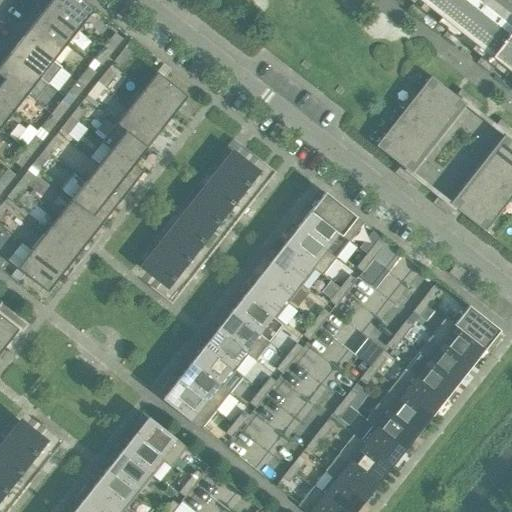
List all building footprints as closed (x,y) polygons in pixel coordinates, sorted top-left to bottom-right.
[(93,9),(81,0),(50,0),(48,3),(79,27),(93,9)] [(486,0),(415,0),(409,9),(422,19),(429,10),(450,26),(443,35),(456,46),(463,36),(484,53),(477,62),(490,73),(497,63),(511,74),(511,20),(510,19),(486,0)] [(79,27),(48,3),(35,20),(66,44),(79,27)] [(66,44),(35,20),(21,37),(52,61),(66,44)] [(111,52),(122,39),(114,33),(104,46),(111,52)] [(52,61),(21,37),(8,54),(39,78),(52,61)] [(101,65),(111,52),(104,46),(94,59),(101,65)] [(121,67),(131,53),(124,48),(113,61),(121,67)] [(39,78),(8,54),(0,63),(0,74),(26,95),(39,78)] [(84,86),(95,73),(88,67),(77,80),(84,86)] [(104,88),(114,74),(107,69),(97,82),(104,88)] [(173,115),(187,97),(156,72),(142,90),(173,115)] [(26,95),(0,74),(0,102),(12,112),(26,95)] [(480,105),(460,89),(455,96),(430,76),(416,93),(452,121),(465,104),(475,112),(480,105)] [(74,99),(84,86),(77,80),(67,93),(74,99)] [(94,101),(104,88),(97,82),(87,95),(94,101)] [(159,132),(173,115),(142,90),(128,107),(159,132)] [(452,121),(416,93),(402,111),(438,139),(452,121)] [(57,120),(68,107),(60,101),(50,114),(57,120)] [(0,127),(12,112),(0,102),(0,127)] [(77,122),(88,108),(80,103),(70,116),(77,122)] [(146,149),(159,132),(128,107),(115,124),(146,149)] [(438,139),(402,111),(389,128),(424,156),(438,139)] [(47,133),(57,120),(50,114),(40,127),(47,133)] [(67,135),(77,122),(70,116),(60,129),(67,135)] [(511,130),(499,120),(494,127),(503,134),(490,152),(511,169),(511,130)] [(134,164),(146,149),(115,124),(101,142),(110,149),(111,148),(133,166),(134,164)] [(424,156),(389,128),(375,146),(400,165),(395,172),(415,188),(420,181),(411,173),(424,156)] [(31,154),(41,141),(34,135),(23,148),(31,154)] [(51,155),(61,142),(54,137),(43,150),(51,155)] [(20,167),(31,154),(23,148),(13,161),(20,167)] [(143,171),(134,164),(133,166),(111,148),(110,149),(97,165),(128,190),(143,171)] [(171,304),(275,172),(244,148),(237,157),(232,153),(142,267),(147,271),(140,280),(171,304)] [(40,168),(51,155),(43,150),(33,163),(40,168)] [(511,196),(511,169),(490,152),(476,169),(511,197),(511,196)] [(128,190),(97,165),(84,182),(115,207),(128,190)] [(0,184),(4,188),(14,175),(7,169),(0,177),(0,184)] [(511,197),(476,169),(462,187),(498,215),(511,197)] [(24,189),(34,176),(27,171),(16,184),(24,189)] [(115,207),(84,182),(71,199),(102,224),(115,207)] [(13,203),(24,189),(16,184),(6,197),(13,203)] [(498,215),(462,187),(449,204),(439,196),(434,203),(454,219),(459,212),(484,232),(498,215)] [(363,223),(324,192),(310,210),(322,220),(349,241),(363,223)] [(102,224),(71,199),(57,216),(88,241),(102,224)] [(349,241),(322,220),(310,210),(296,227),(335,258),(349,241)] [(88,241),(57,216),(44,233),(75,258),(88,241)] [(322,275),(335,258),(296,227),(283,244),(314,269),(322,275)] [(75,258),(44,233),(31,250),(61,274),(75,258)] [(372,259),(382,247),(376,242),(366,254),(372,259)] [(382,247),(372,259),(386,271),(400,254),(385,243),(382,247)] [(301,286),(314,269),(283,244),(269,261),(301,286)] [(61,274),(31,250),(16,268),(47,292),(61,274)] [(362,272),(372,259),(366,254),(356,267),(362,272)] [(386,271),(372,259),(362,272),(358,276),(373,287),(386,271)] [(288,303),(301,286),(269,261),(256,278),(288,303)] [(457,279),(463,271),(455,264),(448,273),(457,279)] [(355,281),(349,276),(339,289),(345,293),(355,281)] [(274,320),(275,319),(288,303),(256,278),(243,295),(274,320)] [(428,304),(438,291),(432,286),(422,299),(428,304)] [(335,306),(345,293),(339,289),(329,301),(335,306)] [(283,325),(275,319),(274,320),(243,295),(230,311),(229,312),(268,343),(283,325)] [(418,317),(428,304),(422,299),(412,312),(418,317)] [(498,330),(467,306),(453,323),(490,352),(496,342),(492,338),(498,330)] [(268,343),(229,312),(230,311),(224,307),(217,318),(222,322),(216,329),(247,354),(248,353),(256,359),(268,343)] [(329,314),(323,310),(312,322),(318,327),(329,314)] [(18,330),(0,315),(0,344),(4,348),(18,330)] [(402,338),(412,325),(405,320),(395,333),(402,338)] [(309,340),(318,327),(312,322),(302,335),(309,340)] [(453,323),(440,339),(440,340),(471,365),(484,349),(489,353),(490,352),(453,323)] [(234,371),(247,354),(216,329),(203,346),(234,371)] [(391,350),(402,338),(395,333),(385,346),(391,350)] [(471,365),(440,340),(440,339),(433,333),(419,351),(458,382),(471,365)] [(354,355),(369,366),(378,354),(382,349),(367,338),(354,355)] [(302,348),(296,343),(286,356),(292,361),(302,348)] [(234,371),(203,346),(189,363),(221,388),(222,387),(234,371)] [(458,382),(419,351),(405,368),(444,399),(458,382)] [(385,359),(378,354),(369,366),(375,372),(385,359)] [(282,374),(292,361),(286,356),(275,369),(282,374)] [(189,363),(177,379),(176,380),(215,411),(229,393),(222,387),(221,388),(189,363)] [(365,384),(375,372),(369,366),(359,379),(365,384)] [(444,399),(405,368),(392,385),(431,416),(444,399)] [(215,411),(176,380),(177,379),(171,375),(164,386),(168,390),(162,398),(201,428),(215,411)] [(275,382),(269,377),(259,390),(265,395),(275,382)] [(431,416),(392,385),(378,402),(418,433),(431,416)] [(348,406),(358,393),(352,388),(342,401),(348,406)] [(255,408),(265,395),(259,390),(249,403),(255,408)] [(338,418),(348,406),(342,401),(332,413),(338,418)] [(418,433),(378,402),(364,420),(372,426),(373,425),(404,450),(418,433)] [(238,429),(248,416),(242,411),(232,424),(238,429)] [(185,449),(140,413),(134,425),(138,428),(132,435),(164,460),(163,461),(171,467),(185,449)] [(0,511),(6,511),(63,441),(32,417),(25,425),(20,422),(0,447),(0,511)] [(321,439),(331,427),(325,422),(315,434),(321,439)] [(231,438),(238,429),(232,424),(225,433),(231,438)] [(404,450),(373,425),(372,426),(360,441),(359,442),(391,467),(404,450)] [(311,452),(321,439),(315,434),(305,447),(311,452)] [(150,477),(163,461),(164,460),(132,435),(120,451),(119,452),(150,477)] [(391,467),(359,442),(360,441),(352,435),(338,453),(378,484),(391,467)] [(150,477),(119,452),(120,451),(114,448),(107,459),(111,462),(105,469),(137,494),(150,477)] [(378,484),(338,453),(325,469),(333,475),(332,476),(364,501),(378,484)] [(295,473),(305,460),(299,456),(288,468),(295,473)] [(288,482),(295,473),(288,468),(281,477),(288,482)] [(137,494),(105,469),(93,485),(92,486),(124,511),(124,510),(137,494)] [(191,488),(201,475),(195,471),(185,483),(191,488)] [(332,476),(320,492),(319,493),(343,511),(355,511),(364,501),(332,476)] [(124,511),(92,486),(93,485),(87,481),(80,492),(84,496),(79,503),(89,511),(126,511),(124,510),(124,511)] [(184,497),(191,488),(185,483),(178,492),(184,497)] [(343,511),(319,493),(320,492),(312,486),(298,505),(307,511),(343,511)] [(172,511),(178,505),(172,501),(162,511),(172,511)] [(178,505),(172,511),(194,511),(181,501),(178,505)] [(89,511),(79,503),(71,511),(89,511)]
